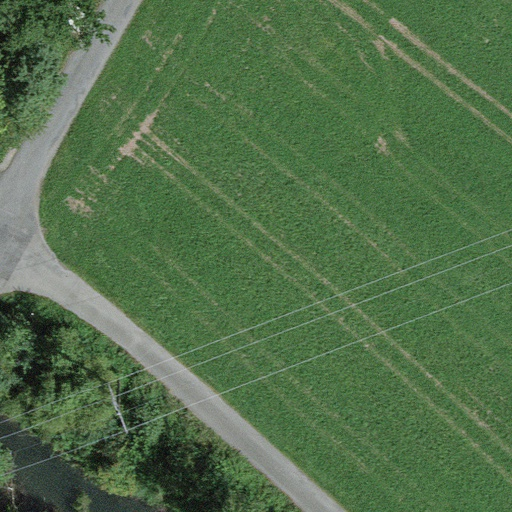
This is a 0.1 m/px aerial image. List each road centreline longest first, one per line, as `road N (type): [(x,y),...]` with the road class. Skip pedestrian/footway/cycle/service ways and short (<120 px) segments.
road 1 (track): [(0,246),(94,306),(321,511)]
road 2 (track): [(0,210),(115,0)]
